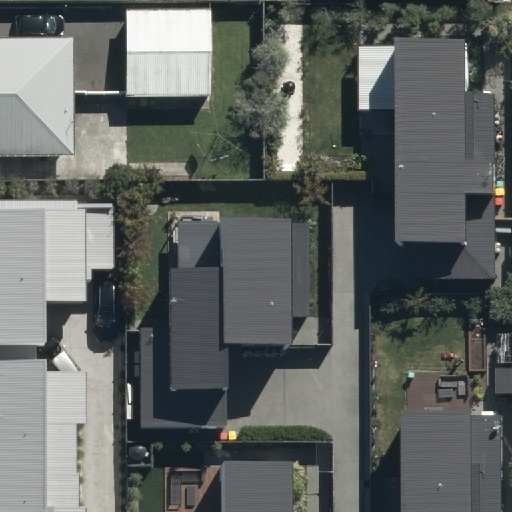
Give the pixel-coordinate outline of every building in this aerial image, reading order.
[(211,2),(122,3),(122,95),(211,94),(211,2)] [(74,38),(0,38),(0,155),(75,155),(74,38)] [(465,92),(465,44),(359,45),(359,108),(397,108),(397,243),(429,243),(429,278),(497,278),(496,91),(465,92)] [(114,203),(0,203),(0,511),(87,511),(86,371),(47,370),(46,301),(86,302),(85,271),(113,270),(114,203)] [(306,221),(179,221),(179,268),(170,268),(170,327),(141,327),(141,427),(227,427),(227,348),(290,348),(290,318),(306,319),(306,221)] [(502,511),(502,413),(401,413),(401,511),(502,511)] [(290,511),(290,460),(220,461),(220,511),(290,511)]
